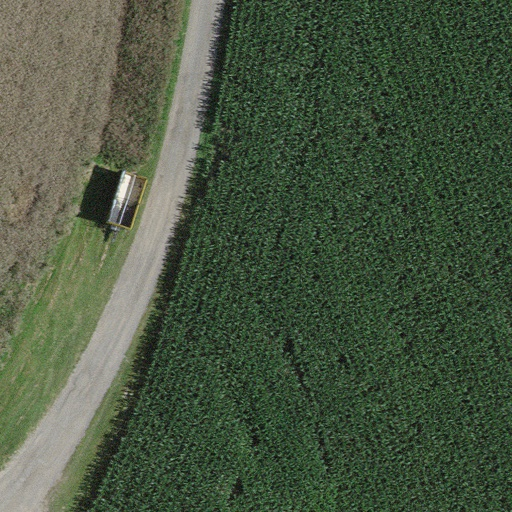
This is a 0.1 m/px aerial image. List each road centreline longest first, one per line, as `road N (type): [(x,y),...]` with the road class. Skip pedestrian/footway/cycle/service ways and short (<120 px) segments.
road 1 (unclassified): [(209,0),(167,198),(108,321)]
road 2 (track): [(108,321),(51,439),(0,498)]
